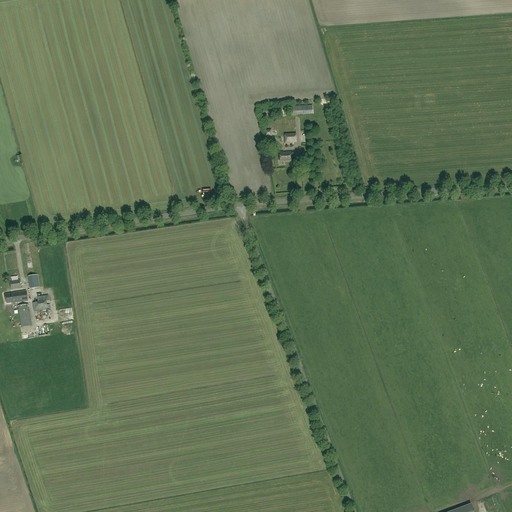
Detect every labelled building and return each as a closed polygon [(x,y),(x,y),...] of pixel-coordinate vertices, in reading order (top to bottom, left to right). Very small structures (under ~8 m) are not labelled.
[(297,143),(296,134),(284,134),(285,143),(297,143)] [(291,152),(284,153),(284,152),(279,152),(280,161),(291,161),(291,152)] [(38,275),(28,276),(30,289),(39,287),(38,275)] [(21,288),(20,280),(10,281),(11,290),(21,288)] [(11,294),(5,295),(7,303),(12,302),(12,303),(17,302),(28,301),(26,291),(13,293),(14,293),(11,294)] [(46,302),(49,301),(48,295),(38,297),(38,302),(32,303),(34,311),(51,308),(50,305),(47,305),(46,302)] [(28,305),(18,306),(21,327),(32,325),(28,305)]
